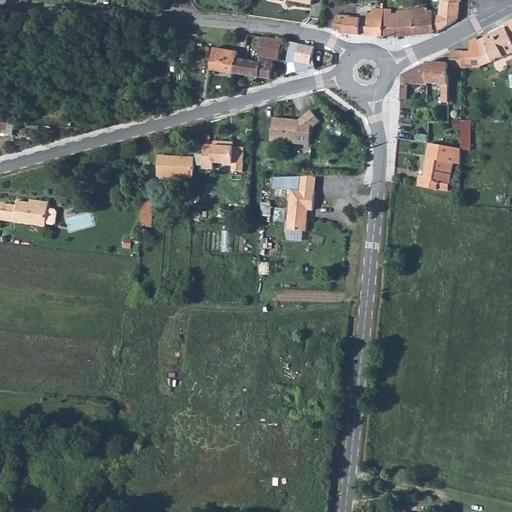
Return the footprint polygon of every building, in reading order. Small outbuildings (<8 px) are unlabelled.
[(457,21),(457,14),(459,14),(460,3),(441,2),(440,16),(434,16),(435,34),(457,21)] [(384,9),(383,37),(410,36),(435,34),(434,16),(433,16),(433,11),(428,12),(428,8),(415,9),(398,12),(398,10),(384,9)] [(345,32),(344,34),(383,37),(384,9),(372,9),(372,19),(338,17),(336,30),(345,32)] [(511,42),(506,28),(478,41),(477,39),(470,42),(470,52),(463,52),(463,68),(481,67),(481,66),(511,53),(511,42)] [(259,62),(249,61),(246,76),(271,80),(274,60),(293,63),(296,46),(283,44),(284,41),(263,38),(259,62)] [(333,54),(302,48),(300,65),(301,65),(300,72),(307,70),(307,66),(319,69),(332,65),(333,54)] [(212,70),(246,76),(249,61),(237,58),(238,52),(215,49),(212,70)] [(463,52),(451,52),(451,68),(463,68),(463,52)] [(429,62),(428,63),(428,84),(443,84),(442,102),(450,103),(449,64),(429,62)] [(403,76),(401,99),(408,100),(409,85),(428,85),(428,84),(428,63),(403,76)] [(293,120),(274,118),(271,141),(310,146),(312,129),(321,122),(312,110),(304,117),(303,123),(293,122),(293,120)] [(474,120),(454,118),(453,127),(463,127),(462,148),(471,149),(474,120)] [(205,145),(204,169),(214,169),(214,163),(233,164),(233,171),(244,172),(245,147),(228,147),(228,142),(214,142),(214,145),(205,145)] [(420,175),(418,186),(438,190),(438,189),(449,191),(454,163),(461,165),(462,149),(430,144),(425,176),(420,175)] [(158,176),(194,178),(195,158),(159,156),(158,176)] [(314,211),(316,192),(300,190),(302,177),(274,178),(273,188),(292,190),(288,229),(307,231),(308,218),(306,216),(306,212),(309,213),(309,210),(314,211)] [(56,223),(58,212),(56,210),(49,209),(50,202),(41,201),(41,206),(31,204),(31,203),(18,201),(18,206),(3,204),(1,220),(46,227),(47,224),(54,225),(56,223)] [(143,202),(142,227),(152,227),(153,202),(143,202)]
